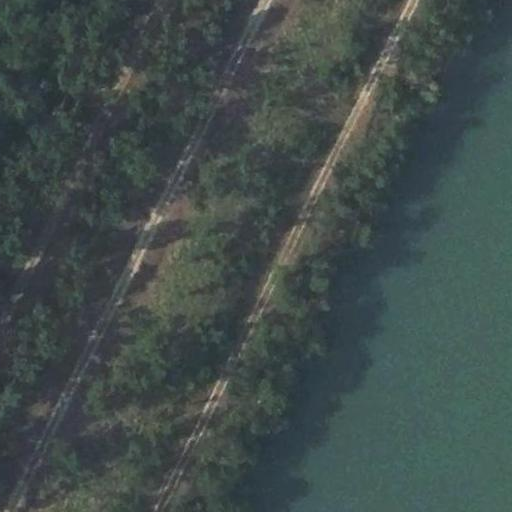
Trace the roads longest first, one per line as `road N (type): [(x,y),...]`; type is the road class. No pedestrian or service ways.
road 1 (track): [(154,511),(415,0)]
road 2 (track): [(264,0),(10,511)]
road 3 (track): [(0,328),(159,0)]
